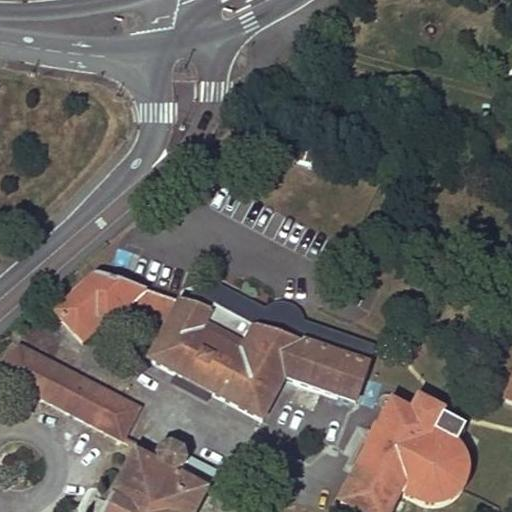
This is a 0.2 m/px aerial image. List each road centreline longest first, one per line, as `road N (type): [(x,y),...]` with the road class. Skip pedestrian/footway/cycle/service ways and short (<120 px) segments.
road 1 (residential): [(156,51),(151,135),(123,193),(0,300)]
road 2 (secondary): [(0,28),(80,53),(156,51)]
road 3 (secondary): [(156,51),(222,34),(290,0)]
